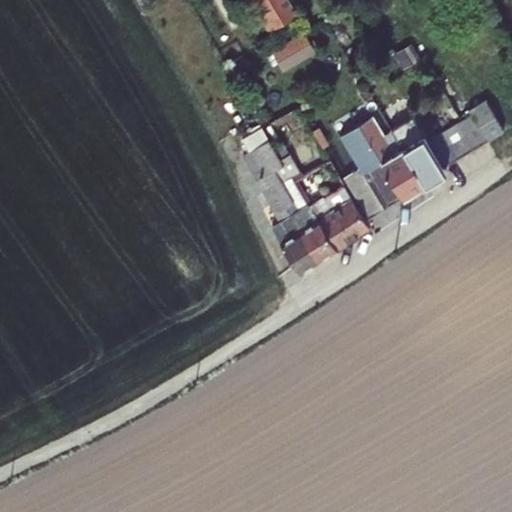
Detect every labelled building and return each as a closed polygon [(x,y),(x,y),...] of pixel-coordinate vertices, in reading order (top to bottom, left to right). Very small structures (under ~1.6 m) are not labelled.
[(253,0),(270,28),(297,11),(290,0),(253,0)] [(349,12),(345,6),(324,20),(328,26),(349,12)] [(286,66),(316,49),(305,31),(276,49),(286,66)] [(227,68),(238,86),(256,75),(245,58),(227,68)] [(469,109),(472,114),(487,140),(503,130),(485,99),(469,109)] [(379,154),(383,151),(409,193),(425,183),(403,147),(402,148),(391,130),(383,134),(368,107),(354,115),(359,123),(341,135),(360,165),(385,207),(404,196),(379,154)] [(472,114),(457,123),(472,149),(487,140),(472,114)] [(403,147),(425,183),(445,171),(442,167),(427,141),(423,135),(412,117),(391,130),(402,148),(403,147)] [(457,123),(442,132),(457,158),(472,149),(457,123)] [(442,132),(427,141),(442,167),(457,158),(442,132)] [(248,151),(269,141),(265,133),(244,143),(248,151)] [(300,272),(319,260),(285,206),(294,201),(274,169),(283,164),(274,149),(269,141),(248,151),(243,155),(280,222),(272,227),(300,272)] [(319,260),(337,248),(310,206),(296,181),(303,176),(284,143),(274,149),(283,164),(274,169),(294,201),(285,206),(319,260)] [(379,154),(404,196),(409,193),(383,151),(379,154)] [(385,207),(360,165),(343,175),(368,217),(385,207)] [(318,201),(310,206),(337,248),(370,227),(345,186),(319,202),(318,201)]
